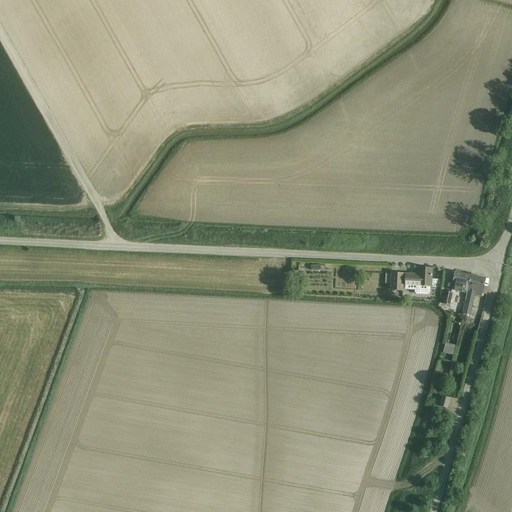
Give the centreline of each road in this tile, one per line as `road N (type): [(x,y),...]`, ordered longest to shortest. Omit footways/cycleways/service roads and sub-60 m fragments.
road 1 (unclassified): [(500,264),(0,241)]
road 2 (unclassified): [(433,511),(500,264)]
road 3 (unknown): [(0,26),(121,247)]
